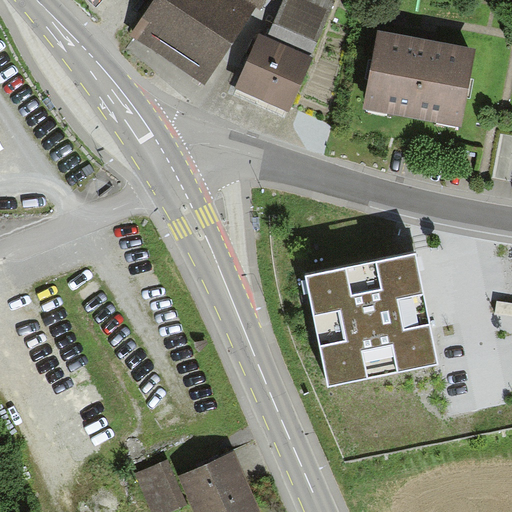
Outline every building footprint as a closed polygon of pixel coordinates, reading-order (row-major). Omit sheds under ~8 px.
[(156,0),(130,39),(205,90),(255,15),(265,21),(278,0),(156,0)] [(325,0),(285,0),(270,38),(313,56),(335,4),(325,0)] [(476,54),(379,37),(365,115),(462,133),(476,54)] [(289,118),(313,62),(259,39),(235,95),(289,118)] [(54,107),(47,98),(43,101),(49,110),(54,107)] [(306,272),(328,388),(441,366),(419,250),(306,272)] [(259,511),(232,455),(177,481),(168,462),(137,477),(153,511),(178,511),(188,507),(190,511),(259,511)]
